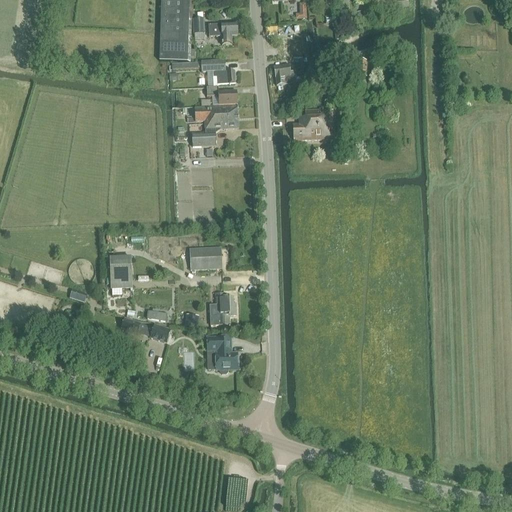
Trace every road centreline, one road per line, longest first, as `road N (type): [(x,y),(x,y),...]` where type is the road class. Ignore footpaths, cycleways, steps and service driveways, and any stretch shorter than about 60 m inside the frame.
road 1 (tertiary): [(259,436),(273,352),(256,0)]
road 2 (tertiary): [(259,436),(0,358)]
road 3 (tertiary): [(282,446),(437,492),(511,503)]
